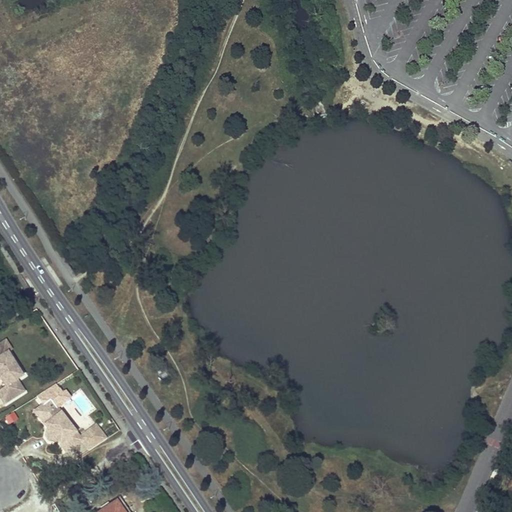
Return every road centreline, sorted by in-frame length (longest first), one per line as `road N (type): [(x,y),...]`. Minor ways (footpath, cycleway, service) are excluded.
road 1 (secondary): [(208,511),(0,203)]
road 2 (secondary): [(0,226),(142,437)]
